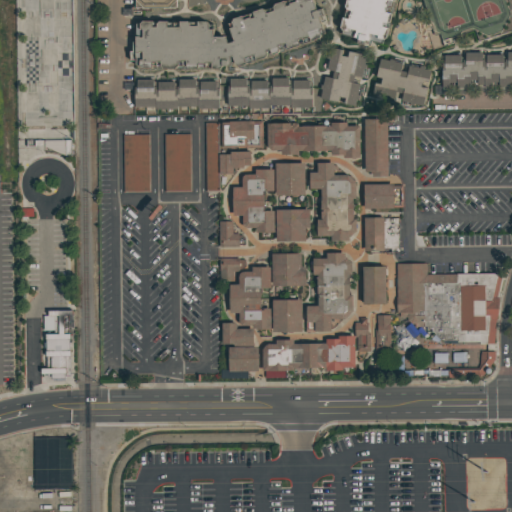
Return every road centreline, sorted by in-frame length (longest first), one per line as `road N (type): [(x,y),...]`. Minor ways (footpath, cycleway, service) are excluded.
road 1 (tertiary): [(0,429),(66,416),(431,412)]
road 2 (tertiary): [(296,395),(88,397),(0,412)]
road 3 (tertiary): [(511,394),(379,395)]
